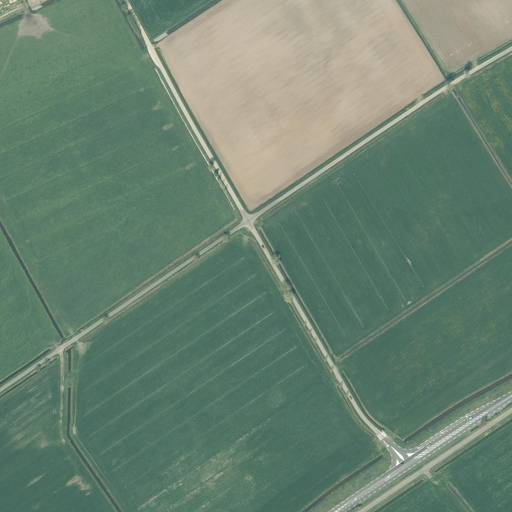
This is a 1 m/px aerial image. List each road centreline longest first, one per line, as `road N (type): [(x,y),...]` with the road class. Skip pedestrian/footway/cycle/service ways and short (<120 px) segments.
road 1 (unclassified): [(248,220),(511,49)]
road 2 (unclassified): [(0,390),(248,220)]
road 3 (unclassified): [(407,464),(361,414),(248,220)]
road 4 (unclassified): [(248,220),(125,0)]
road 5 (unclassified): [(363,511),(511,411)]
road 6 (primary): [(407,464),(511,396)]
